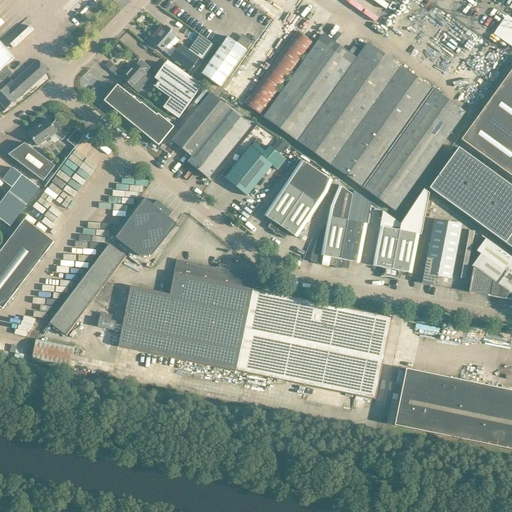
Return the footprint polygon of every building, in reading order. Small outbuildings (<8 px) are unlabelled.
[(511,46),(511,18),(506,14),(493,34),(511,46)] [(166,26),(152,42),(160,49),(163,51),(171,57),(176,49),(169,44),(176,35),(173,33),(166,26)] [(243,103),(261,115),(313,43),(296,31),(243,103)] [(176,49),(171,57),(190,71),(199,58),(202,60),(213,45),(199,35),(188,50),(180,44),(176,49)] [(264,117),(298,142),(395,211),(465,113),(368,44),(361,53),(357,58),(357,59),(323,35),(264,117)] [(201,73),(221,87),(251,44),(252,42),(246,37),(244,40),(240,38),(241,38),(240,38),(236,43),(227,37),(201,73)] [(0,70),(14,58),(0,41),(0,70)] [(353,47),(349,52),(357,58),(361,53),(353,47)] [(0,91),(0,102),(6,109),(48,71),(42,64),(41,64),(38,60),(7,88),(6,86),(0,91)] [(110,61),(105,66),(112,73),(117,68),(110,61)] [(150,78),(145,73),(148,69),(140,62),(136,65),(135,64),(128,72),(127,71),(122,77),(123,78),(132,87),(139,80),(140,78),(146,83),(150,78)] [(163,108),(179,119),(200,88),(165,64),(154,78),(159,81),(155,87),(154,86),(153,86),(170,98),(163,108)] [(511,69),(491,99),(461,140),(511,176),(511,69)] [(140,104),(117,85),(104,101),(158,146),(174,127),(157,114),(156,115),(141,103),(140,104)] [(172,141),(189,155),(196,147),(198,149),(187,162),(208,179),(251,126),(210,93),(172,141)] [(28,133),(37,146),(54,134),(62,141),(70,131),(55,119),(55,120),(56,120),(52,125),(48,119),(28,133)] [(67,141),(75,147),(84,136),(77,129),(67,141)] [(8,155),(36,176),(43,181),(55,166),(25,143),(8,155)] [(231,163),(223,174),(226,177),(225,178),(247,196),(253,188),(272,165),(277,169),(285,159),(269,147),(265,152),(258,147),(254,143),(250,147),(235,166),(231,163)] [(430,188),(505,243),(511,247),(511,186),(459,148),(430,188)] [(268,227),(276,233),(318,171),(301,160),(264,215),(272,221),(268,227)] [(0,219),(10,226),(39,188),(12,167),(1,181),(11,188),(0,201),(0,219)] [(318,171),(276,233),(284,239),(289,232),(297,238),(298,237),(301,232),(325,196),(332,181),(318,171)] [(311,254),(310,258),(313,262),(322,264),(322,265),(329,267),(329,265),(338,267),(348,221),(353,195),(339,185),(330,207),(325,230),(321,230),(315,246),(311,254)] [(400,230),(390,278),(393,278),(395,279),(398,280),(400,281),(400,280),(399,280),(402,271),(412,273),(419,234),(421,234),(429,194),(424,189),(401,224),(400,230)] [(348,221),(338,267),(348,269),(350,261),(360,263),(371,203),(353,191),(353,195),(348,221)] [(152,255),(177,224),(175,223),(168,218),(172,213),(167,208),(166,208),(165,207),(163,205),(157,200),(154,204),(153,205),(147,200),(145,198),(116,238),(131,250),(140,256),(152,255)] [(0,250),(0,307),(2,309),(53,241),(24,219),(0,250)] [(424,274),(422,283),(436,286),(437,281),(438,281),(439,280),(439,279),(440,278),(440,277),(451,279),(453,269),(459,240),(462,224),(434,219),(431,235),(424,274)] [(387,277),(390,278),(400,230),(380,226),(374,256),(372,266),(382,268),(382,277),(380,277),(381,277),(384,277),(387,277)] [(511,257),(486,239),(482,236),(474,246),(478,249),(477,251),(473,256),(477,259),(472,266),(473,267),(470,283),(469,292),(505,299),(509,293),(511,295),(511,257)] [(125,258),(109,245),(98,259),(115,272),(125,258)] [(256,276),(225,270),(226,266),(219,264),(218,268),(177,260),(169,295),(130,287),(118,346),(375,400),(392,318),(253,289),(256,276)] [(78,320),(62,307),(50,323),(66,336),(78,320)] [(97,327),(114,331),(116,322),(111,321),(112,315),(100,313),(97,327)] [(440,341),(454,344),(467,346),(471,328),(444,323),(440,341)] [(423,326),(422,330),(439,335),(440,331),(423,326)] [(32,361),(71,368),(75,347),(36,338),(32,361)] [(404,379),(394,426),(511,449),(511,390),(499,388),(475,383),(406,369),(404,379)] [(392,412),(393,405),(396,406),(397,401),(391,400),(388,423),(394,424),(396,412),(392,412)]
